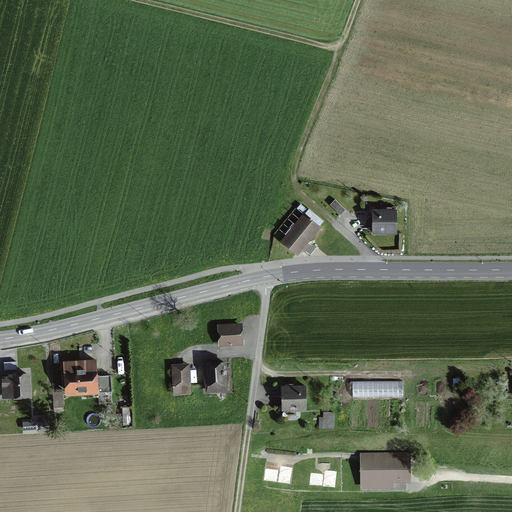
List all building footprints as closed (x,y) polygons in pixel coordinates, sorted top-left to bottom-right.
[(330,204),(341,215),(346,209),(335,198),(330,204)] [(308,242),(322,225),(320,224),(324,220),(309,207),(308,208),(300,202),(297,207),(303,212),(280,240),(298,254),(299,253),(301,254),(304,250),(305,250),(310,244),(308,242)] [(387,207),(372,207),(372,232),(374,233),(374,234),(386,235),(386,233),(397,233),(397,207),(396,207),(396,206),(387,206),(387,207)] [(243,322),(217,323),(219,345),(244,344),(243,322)] [(97,357),(63,359),(65,394),(112,391),(111,374),(100,374),(99,372),(98,372),(97,357)] [(17,368),(17,360),(4,361),(5,369),(17,368)] [(227,360),(203,361),(205,392),(228,390),(227,381),(229,381),(227,360)] [(173,395),(191,394),(190,384),(191,384),(190,362),(171,363),(173,395)] [(1,376),(0,375),(0,393),(2,394),(2,397),(32,395),(30,370),(8,371),(8,374),(1,374),(1,376)] [(453,377),(453,391),(463,391),(464,377),(453,377)] [(353,397),(403,397),(403,380),(353,381),(353,397)] [(289,384),(281,384),(282,409),(307,409),(307,384),(293,384),(293,382),(289,382),(289,384)] [(53,390),(53,407),(54,407),(54,410),(64,410),(63,390),(62,390),(62,388),(56,388),(56,390),(53,390)] [(334,428),(335,411),(323,411),(323,416),(319,416),(319,427),(334,428)] [(38,426),(50,425),(50,416),(38,417),(38,426)] [(36,429),(35,420),(22,421),(23,430),(36,429)] [(411,451),(360,452),(360,462),(345,462),(345,477),(360,477),(360,488),(395,487),(395,481),(411,481),(411,451)]
